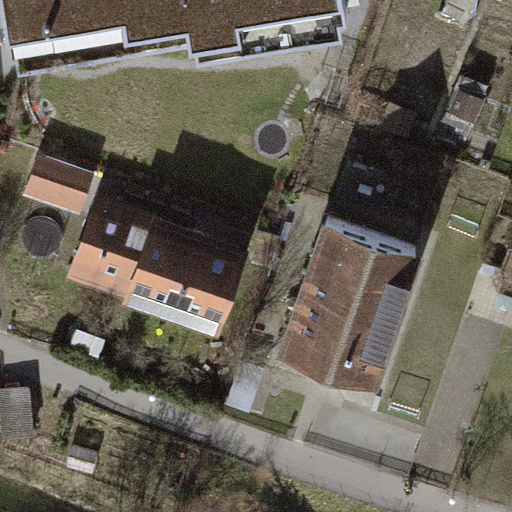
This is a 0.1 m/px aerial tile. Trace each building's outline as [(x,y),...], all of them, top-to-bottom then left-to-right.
[(4,0),(12,41),(192,12),(189,0),(4,0)] [(189,0),(192,12),(194,27),(346,5),(345,0),(189,0)] [(485,97),(458,86),(433,146),(461,157),(485,97)] [(415,113),(393,105),(386,126),(408,134),(415,113)] [(94,174),(40,156),(29,191),(82,208),(94,174)] [(75,270),(219,319),(244,244),(101,195),(75,270)] [(423,248),(331,218),(288,349),(380,379),(423,248)] [(5,432),(34,430),(31,389),(2,391),(5,432)]
